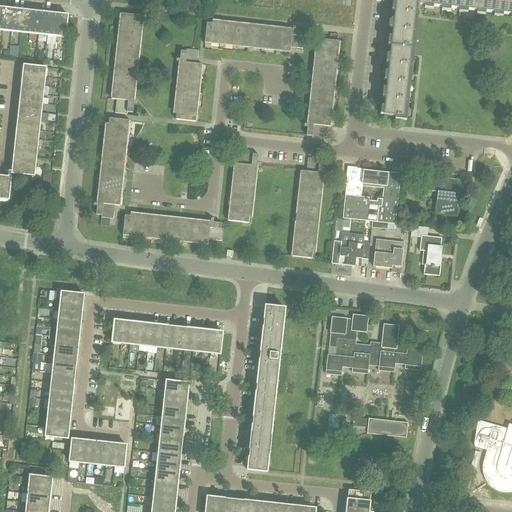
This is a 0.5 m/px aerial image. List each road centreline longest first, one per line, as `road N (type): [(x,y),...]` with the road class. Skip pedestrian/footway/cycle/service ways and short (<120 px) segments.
road 1 (residential): [(129,436),(80,431),(92,302),(243,317)]
road 2 (residential): [(64,249),(91,1)]
road 3 (residential): [(464,305),(247,275)]
road 4 (residential): [(418,505),(464,305)]
road 5 (residential): [(247,275),(64,249)]
road 6 (residential): [(148,185),(146,199),(212,206),(219,139)]
road 7 (residential): [(219,139),(226,66),(280,72),(279,85)]
road 8 (residential): [(470,144),(467,165),(350,153)]
road 9 (residential): [(464,305),(511,178)]
road 10 (residential): [(219,139),(350,153)]
road 11 (residential): [(353,131),(367,0)]
road 12 (residential): [(337,511),(333,496),(223,484)]
